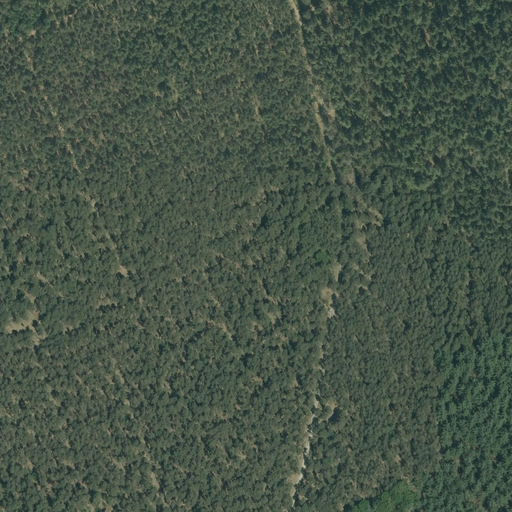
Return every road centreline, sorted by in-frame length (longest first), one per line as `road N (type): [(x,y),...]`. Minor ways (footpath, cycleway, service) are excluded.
road 1 (track): [(298,15),(346,195),(345,250),(286,511)]
road 2 (track): [(119,511),(511,339)]
road 3 (track): [(0,364),(206,274),(240,352),(337,307)]
road 4 (track): [(0,305),(260,32)]
road 5 (track): [(0,148),(260,32)]
road 6 (track): [(240,352),(0,461)]
road 7 (track): [(93,511),(33,349)]
road 8 (track): [(112,0),(0,49)]
